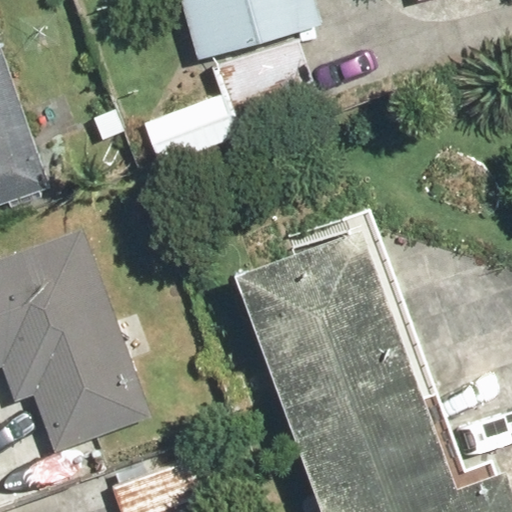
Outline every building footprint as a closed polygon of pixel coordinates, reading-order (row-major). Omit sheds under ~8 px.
[(177,0),(193,57),(319,23),(312,0),(177,0)] [(0,48),(0,204),(52,185),(0,48)] [(140,122),(157,166),(237,136),(220,92),(140,122)] [(77,224),(0,253),(0,366),(1,366),(14,400),(32,393),(53,449),(149,413),(77,224)] [(317,511),(511,511),(511,502),(498,466),(451,484),(353,224),(227,272),(317,511)] [(106,484),(116,511),(201,511),(226,503),(204,446),(106,484)]
